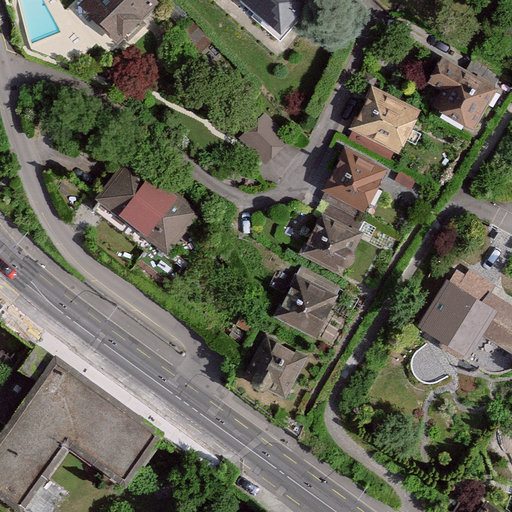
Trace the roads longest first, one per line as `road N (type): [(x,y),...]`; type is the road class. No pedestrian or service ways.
road 1 (unknown): [(1,72),(76,80),(256,192),(286,183),(363,57)]
road 2 (residential): [(182,401),(206,353),(65,240),(27,159),(0,67)]
road 3 (primary): [(0,261),(182,401)]
road 4 (primary): [(182,401),(335,511)]
